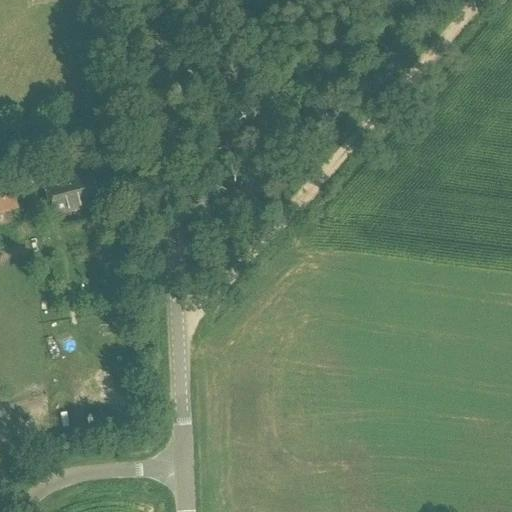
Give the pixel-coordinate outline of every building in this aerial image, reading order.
[(54,219),(100,207),(92,175),(45,186),(54,219)] [(0,214),(19,210),(10,180),(0,182),(0,214)] [(71,261),(34,267),(38,289),(75,283),(71,261)] [(267,351),(233,353),(235,403),(269,401),(267,351)] [(294,511),(296,468),(309,468),(310,451),(272,450),(269,511),(294,511)]
